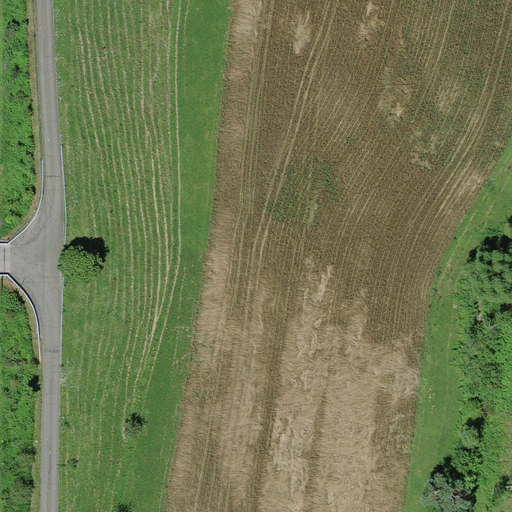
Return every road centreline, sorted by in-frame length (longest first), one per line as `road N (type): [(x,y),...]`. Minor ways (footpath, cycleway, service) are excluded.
road 1 (unclassified): [(57,267),(51,0)]
road 2 (unclassified): [(47,511),(57,267)]
